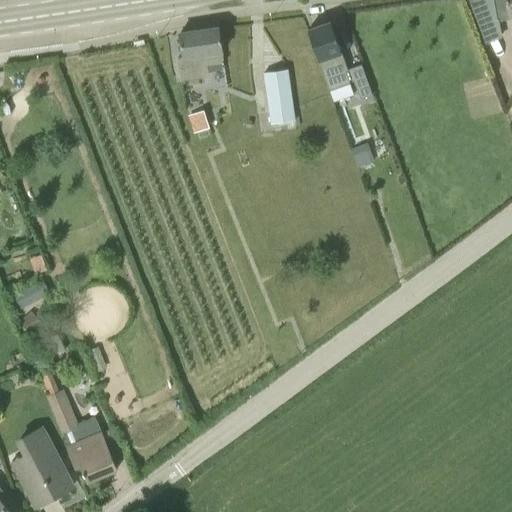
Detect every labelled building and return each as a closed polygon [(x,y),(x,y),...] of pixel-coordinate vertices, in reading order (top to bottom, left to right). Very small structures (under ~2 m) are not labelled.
[(511,0),(493,0),(497,19),(511,15),(511,0)] [(348,69),(331,22),(308,30),(329,90),(354,81),(363,105),(375,101),(361,64),(348,69)] [(181,80),(210,76),(209,66),(224,63),(219,27),(180,33),(183,57),(178,58),(181,80)] [(271,123),(295,120),(288,69),(264,73),(271,123)] [(195,132),(208,128),(203,111),(190,116),(195,132)] [(368,163),(362,145),(350,149),(357,167),(368,163)] [(15,289),(22,305),(51,293),(45,277),(15,289)] [(31,310),(21,319),(30,329),(40,320),(31,310)] [(77,425),(62,391),(48,396),(63,433),(70,452),(69,452),(75,467),(80,465),(87,482),(117,469),(95,418),(79,425),(78,424),(77,425)] [(36,506),(73,485),(41,428),(19,440),(26,453),(12,461),(36,506)] [(0,511),(9,511),(0,500),(0,492),(2,491),(0,489),(0,511)]
